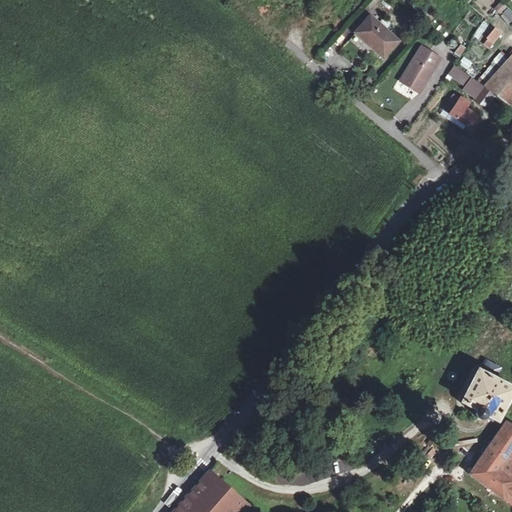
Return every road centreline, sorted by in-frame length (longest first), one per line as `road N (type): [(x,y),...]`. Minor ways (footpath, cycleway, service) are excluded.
road 1 (secondary): [(442,183),(398,220),(164,511)]
road 2 (track): [(0,342),(163,445),(212,454)]
road 3 (residential): [(291,46),(442,183)]
